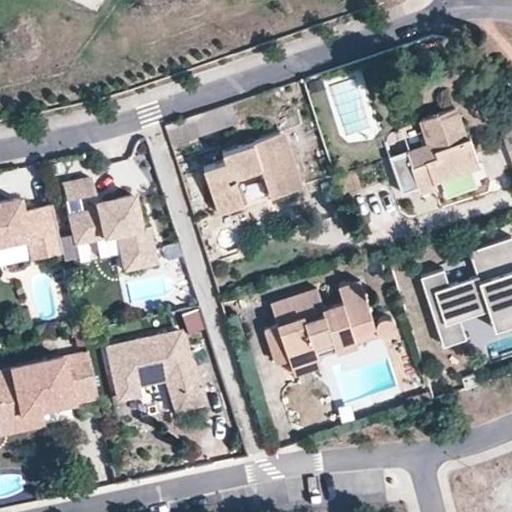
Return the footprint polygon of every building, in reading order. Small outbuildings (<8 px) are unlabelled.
[(237,125),(231,105),(164,125),(170,145),(237,125)] [(437,186),(435,180),(481,165),(472,138),(469,139),(459,107),(426,118),(435,144),(395,156),(406,190),(422,185),(424,190),(437,186)] [(511,122),(501,126),(511,158),(511,122)] [(266,198),(295,190),(277,131),(221,148),(224,157),(201,164),(216,213),(239,206),(232,182),(258,174),(266,198)] [(106,207),(97,208),(83,211),(80,196),(97,193),(93,176),(63,182),(75,242),(117,234),(124,270),(157,263),(149,226),(140,228),(134,194),(105,199),(106,207)] [(60,252),(50,204),(19,210),(16,197),(0,200),(0,243),(24,239),(28,259),(60,252)] [(96,201),(97,208),(106,207),(105,199),(96,201)] [(511,235),(473,249),(481,274),(453,284),(447,268),(424,276),(449,345),(470,338),(461,314),(490,304),(493,313),(511,306),(511,235)] [(337,345),(360,337),(384,330),(392,341),(405,339),(407,332),(406,323),(397,317),(386,321),(372,276),(347,285),(353,298),(327,305),(322,286),(275,300),(281,322),(266,325),(274,359),(288,356),(293,370),(319,364),(314,352),(311,342),(332,334),(337,345)] [(461,314),(470,338),(511,322),(511,306),(493,313),(490,304),(461,314)] [(186,332),(202,328),(196,305),(180,310),(186,332)] [(206,404),(182,330),(108,345),(117,395),(124,397),(134,396),(140,390),(135,369),(162,363),(178,413),(206,404)] [(314,352),(337,345),(332,334),(311,342),(314,352)] [(361,342),(360,337),(337,345),(336,350),(361,342)] [(70,404),(97,398),(87,352),(0,369),(0,418),(39,410),(56,407),(55,400),(69,398),(70,404)] [(409,399),(412,408),(432,401),(429,392),(409,399)] [(56,407),(70,404),(69,398),(55,400),(56,407)] [(39,410),(0,418),(0,433),(42,425),(39,410)]
